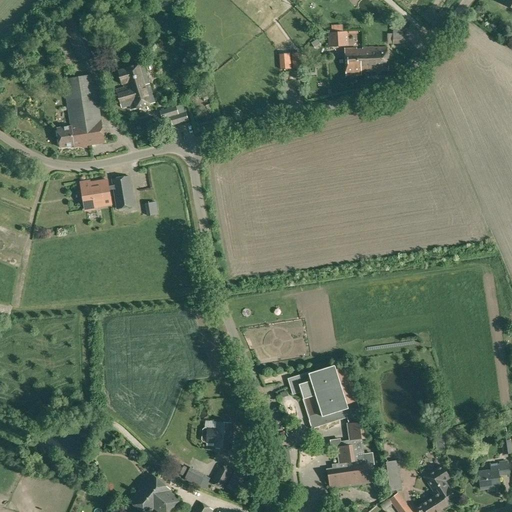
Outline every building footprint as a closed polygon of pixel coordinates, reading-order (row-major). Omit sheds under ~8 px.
[(511,8),(511,0),(501,0),(500,2),(511,8)] [(78,62),(99,52),(82,12),(61,21),(78,62)] [(328,47),(348,46),(347,31),(327,32),(328,47)] [(393,32),(393,37),(393,44),(403,44),(403,37),(403,32),(393,32)] [(48,37),(42,44),(45,47),(52,40),(48,37)] [(388,71),(387,46),(362,48),(362,49),(357,50),(356,48),(344,49),(346,76),(361,75),(361,72),(388,71)] [(303,67),(302,52),(292,53),(293,68),(303,67)] [(154,103),(144,64),(119,70),(122,84),(124,84),(125,87),(116,89),(122,108),(130,106),(131,109),(154,103)] [(74,147),(92,144),(104,143),(94,75),(64,80),(71,126),(57,128),(60,147),(74,145),(74,147)] [(187,101),(207,94),(206,91),(186,97),(187,101)] [(184,112),(181,104),(160,110),(163,119),(170,117),(173,125),(188,121),(185,111),(184,112)] [(113,186),(113,190),(114,190),(117,209),(134,206),(129,176),(112,179),(113,186)] [(113,190),(113,186),(108,186),(107,180),(80,184),(85,209),(111,205),(108,190),(113,190)] [(147,216),(158,214),(156,202),(145,203),(147,216)] [(315,371),(334,365),(334,363),(314,365),(315,371)] [(347,424),(349,440),(341,441),(340,438),(329,440),(331,449),(337,448),(339,463),(332,464),(333,468),(327,469),(330,489),(373,482),(371,465),(373,464),(371,452),(364,453),(362,439),(367,438),(364,421),(363,421),(360,413),(361,413),(351,382),(346,366),(336,370),(334,365),(309,373),(288,379),(293,395),(301,392),(309,416),(311,416),(314,428),(347,418),(349,423),(347,424)] [(231,449),(234,424),(217,422),(216,428),(207,427),(207,428),(204,427),(202,429),(201,439),(203,442),(206,442),(206,443),(215,444),(214,447),(231,449)] [(503,455),(511,453),(511,445),(511,439),(501,441),(503,455)] [(389,491),(402,489),(398,460),(386,461),(389,491)] [(495,491),(494,487),(500,486),(498,475),(508,474),(506,462),(490,464),(490,471),(478,472),(480,489),(489,488),(489,492),(495,491)] [(80,464),(78,470),(86,473),(88,468),(80,464)] [(223,489),(233,470),(220,464),(211,483),(223,489)] [(439,511),(440,511),(440,510),(447,505),(445,502),(455,495),(446,481),(451,478),(442,464),(423,476),(433,492),(431,493),(432,495),(431,496),(431,497),(415,509),(417,511),(439,511)] [(199,487),(205,474),(190,467),(184,479),(199,487)] [(158,511),(172,511),(181,501),(169,491),(170,490),(152,475),(129,501),(142,511),(150,511),(154,508),(158,511)] [(237,493),(243,482),(232,477),(226,488),(237,493)] [(398,511),(412,511),(398,492),(389,499),(398,511)] [(211,511),(213,510),(199,501),(191,511),(211,511)]
